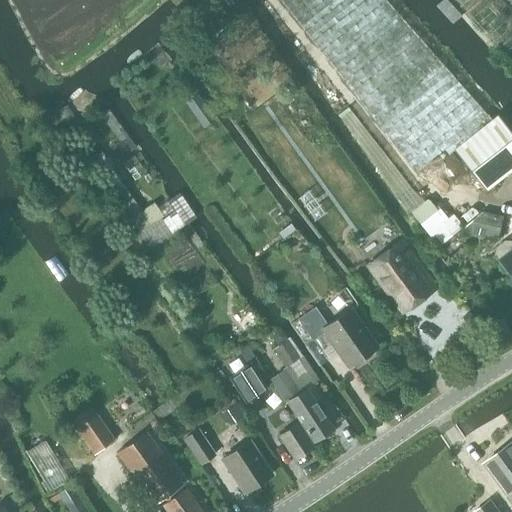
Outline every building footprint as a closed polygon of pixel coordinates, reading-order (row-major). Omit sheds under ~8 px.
[(450,152),(455,148),(487,188),(511,168),(511,135),(496,115),(491,119),(412,29),(386,0),(280,0),(415,172),(447,148),(450,152)] [(215,119),(205,105),(193,114),(203,127),(215,119)] [(144,249),(193,216),(176,191),(156,205),(152,199),(135,211),(144,225),(133,232),(144,249)] [(499,213),(481,209),(460,225),(459,230),(494,237),(499,213)] [(427,287),(431,284),(401,241),(369,264),(402,310),(429,290),(427,287)] [(511,276),(511,241),(511,242),(504,241),(496,247),(495,255),(511,276)] [(306,331),(300,335),(306,344),(326,331),(349,365),(352,363),(355,366),(372,354),(370,351),(375,347),(349,309),(327,324),(315,306),(297,318),(306,331)] [(297,354),(285,337),(271,347),(283,364),(297,354)] [(250,363),(230,377),(246,401),(256,394),(266,388),(250,363)] [(284,371),(271,379),(271,380),(286,402),(287,401),(313,441),(332,428),(306,388),(299,393),(284,371)] [(115,438),(91,404),(69,419),(93,453),(115,438)] [(289,409),(270,421),(278,435),(294,458),(313,446),(297,422),(289,409)] [(184,437),(200,463),(216,453),(200,427),(184,437)] [(182,483),(145,430),(116,450),(154,503),(182,483)] [(244,492),(271,474),(249,440),(222,458),(244,492)] [(511,442),(484,463),(511,501),(511,442)] [(167,511),(202,511),(186,489),(162,505),(167,511)] [(499,511),(491,500),(474,511),(499,511)]
